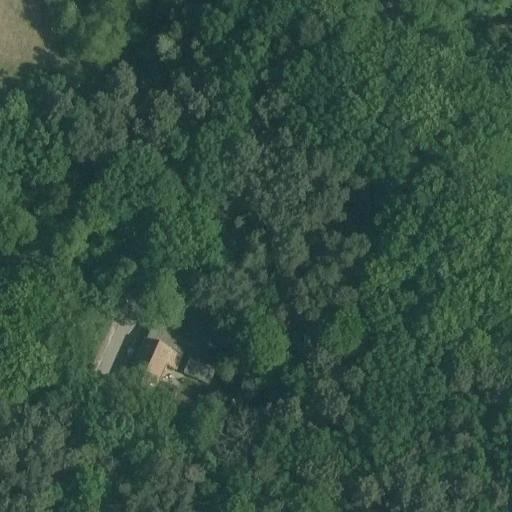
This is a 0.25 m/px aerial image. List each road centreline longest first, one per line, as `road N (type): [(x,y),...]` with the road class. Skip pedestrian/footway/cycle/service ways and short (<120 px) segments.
road 1 (unclassified): [(271,0),(36,511)]
road 2 (track): [(447,0),(511,351)]
